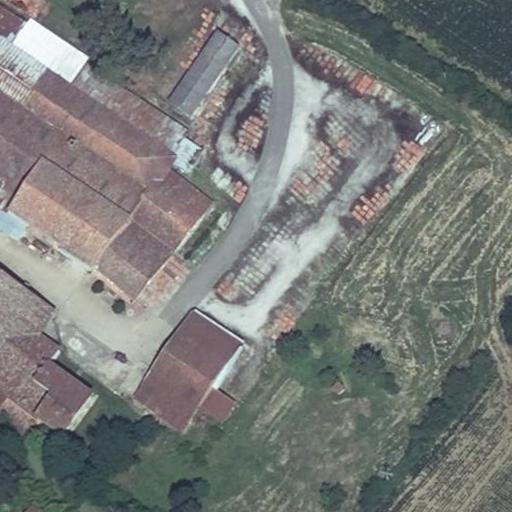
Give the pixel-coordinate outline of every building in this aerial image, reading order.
[(27,28),(0,10),(0,227),(3,228),(10,218),(96,274),(98,270),(136,300),(172,254),(128,220),(132,215),(176,249),(211,204),(173,179),(180,168),(189,174),(204,152),(184,139),(188,134),(84,65),(88,59),(31,21),(27,28)] [(191,117),(239,49),(219,35),(171,103),(191,117)] [(4,350),(36,302),(35,298),(0,274),(0,390),(63,438),(92,398),(50,368),(61,353),(39,337),(21,362),(4,350)] [(21,362),(39,337),(56,312),(35,298),(36,302),(4,350),(21,362)] [(213,391),(241,348),(196,318),(138,403),(184,433),(201,408),(213,391)] [(379,348),(378,324),(355,325),(356,350),(379,348)] [(222,422),(234,405),(213,391),(201,408),(222,422)]
